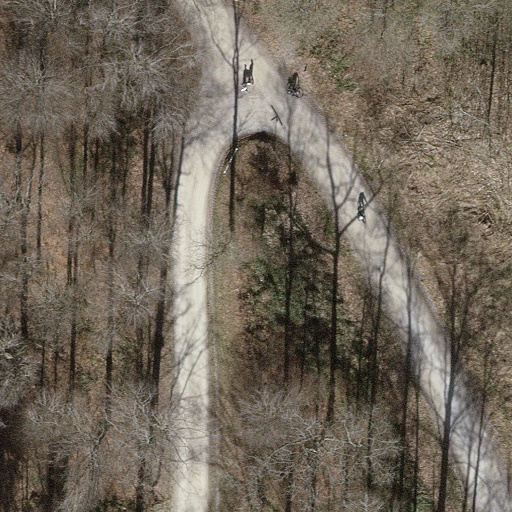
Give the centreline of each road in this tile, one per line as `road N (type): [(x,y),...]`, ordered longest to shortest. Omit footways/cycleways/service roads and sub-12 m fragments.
road 1 (track): [(192,0),(244,61),(382,269),(491,511)]
road 2 (track): [(191,511),(181,221),(204,140),(244,61)]
